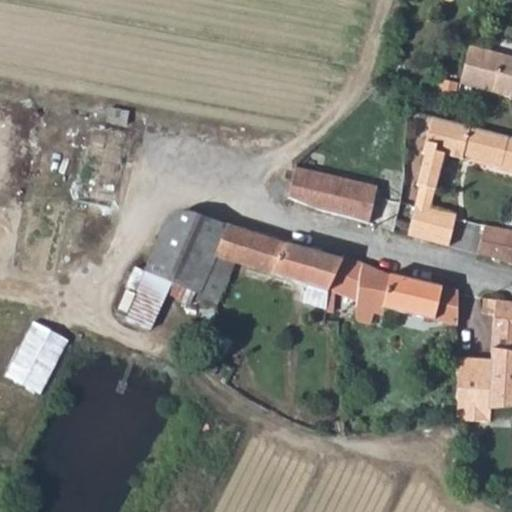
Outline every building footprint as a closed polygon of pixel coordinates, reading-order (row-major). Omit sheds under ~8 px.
[(489,94),(511,99),(511,61),(466,51),(457,87),(489,94)] [(406,75),(402,93),(412,95),(423,98),(427,81),(406,75)] [(511,138),(431,118),(421,156),(424,156),(416,187),(419,188),(438,193),(443,174),(446,172),(450,158),(465,162),(468,153),(476,155),(474,160),(511,169),(511,138)] [(80,200),(116,206),(127,130),(91,124),(80,200)] [(468,153),(465,162),(511,173),(511,169),(474,160),(476,155),(468,153)] [(295,171),(288,200),(312,210),(373,225),(378,203),(380,190),(295,171)] [(438,193),(419,188),(414,207),(433,212),(438,193)] [(414,207),(399,203),(399,207),(392,232),(447,248),(455,217),(433,212),(414,207)] [(162,232),(142,273),(165,283),(195,296),(194,302),(214,310),(236,264),(304,287),(299,302),(324,311),(326,301),(341,261),(188,214),(172,219),(162,232)] [(511,235),(482,228),(475,257),(511,267),(511,235)] [(341,261),(326,301),(339,305),(340,296),(357,301),(357,322),(384,335),(384,308),(458,328),(459,295),(399,278),(343,256),(341,261)] [(489,421),(490,409),(511,407),(511,307),(484,300),(483,314),(495,315),(492,360),(457,359),(456,412),(456,421),(489,421)] [(32,323),(4,376),(40,395),(68,342),(32,323)] [(218,334),(205,357),(217,364),(229,339),(218,334)]
